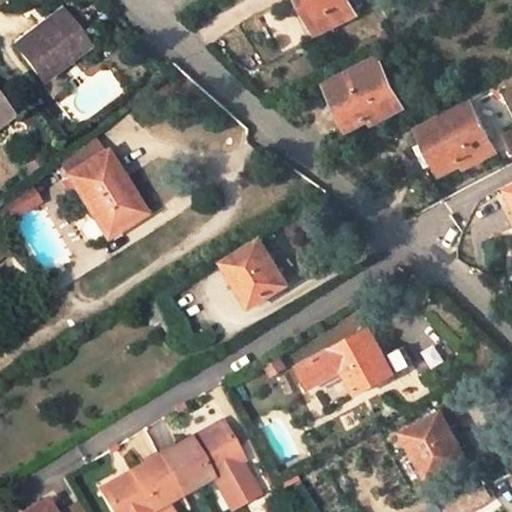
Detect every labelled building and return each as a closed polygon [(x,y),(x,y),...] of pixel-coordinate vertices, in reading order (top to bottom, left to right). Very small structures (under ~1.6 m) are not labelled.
[(348,0),(309,0),(325,29),(355,12),(348,0)] [(3,48),(36,88),(89,45),(56,5),(3,48)] [(375,121),(403,105),(380,57),(327,84),(351,129),(371,116),(375,121)] [(470,102),(422,129),(444,173),(464,161),(467,166),(495,149),(470,102)] [(0,126),(11,120),(0,103),(0,126)] [(104,238),(135,219),(119,193),(126,189),(103,154),(66,178),(104,238)] [(30,186),(0,202),(0,219),(2,223),(39,204),(30,186)] [(143,214),(126,189),(119,193),(135,219),(143,214)] [(252,304),(281,287),(263,258),(269,254),(260,239),(225,262),(252,304)] [(288,283),(269,254),(263,258),(281,287),(288,283)] [(207,344),(217,338),(210,327),(201,333),(207,344)] [(368,328),(301,366),(312,387),(343,369),(357,393),(393,373),(368,328)] [(452,427),(443,411),(405,432),(413,445),(430,475),(430,476),(462,458),(446,431),(452,427)] [(190,440),(161,456),(183,496),(246,462),(226,426),(193,444),(190,440)] [(468,454),(452,427),(446,431),(462,458),(468,454)] [(413,485),(430,475),(413,445),(396,455),(413,485)] [(102,495),(110,511),(154,511),(183,496),(161,456),(131,473),(133,477),(102,495)] [(133,477),(131,473),(99,491),(102,495),(133,477)] [(483,488),(462,501),(468,511),(490,496),(483,488)] [(192,511),(183,496),(154,511),(192,511)] [(48,511),(43,503),(28,511),(48,511)]
